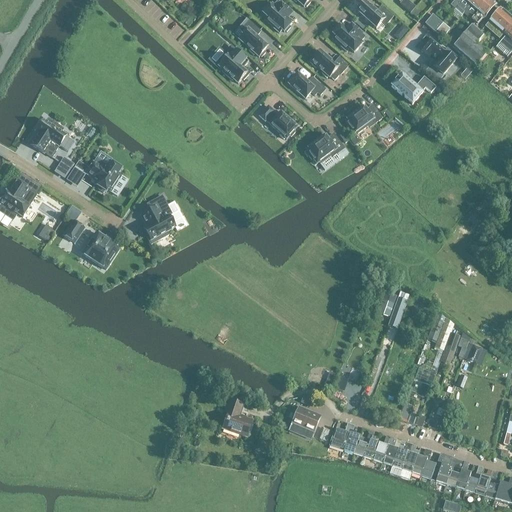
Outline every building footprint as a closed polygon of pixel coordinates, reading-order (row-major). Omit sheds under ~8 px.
[(455,0),(450,6),(455,10),(463,0),(455,0)] [(475,0),(463,0),(455,10),(459,14),(467,5),(470,7),(475,0)] [(488,0),(475,0),(470,7),(464,13),(471,19),(477,13),(488,0)] [(496,6),(488,0),(477,13),(471,19),(477,24),(483,18),(484,19),(496,6)] [(265,22),(279,34),(282,31),(284,33),(285,32),(287,33),(291,28),(289,27),(293,23),(288,18),(292,13),(281,3),(281,4),(278,2),(274,6),(272,4),(263,14),(268,19),(265,22)] [(385,27),(393,18),(381,8),(377,13),(365,2),(362,6),(360,5),(356,9),(357,11),(356,12),(376,30),(382,23),(385,27)] [(411,4),(406,9),(411,13),(415,9),(416,8),(411,4)] [(415,9),(411,13),(419,21),(426,14),(423,11),(417,6),(416,8),(415,9)] [(492,34),(507,16),(500,10),(489,23),(494,28),(490,33),(492,34)] [(442,24),(433,16),(425,25),(435,33),(442,24)] [(503,35),(511,24),(511,20),(507,16),(492,34),(498,40),(502,35),(503,35)] [(186,17),(182,23),(188,27),(192,22),(186,17)] [(255,55),(259,58),(260,57),(261,58),(265,54),(264,52),(267,48),(256,38),(260,33),(249,22),(241,31),(244,34),(239,41),(250,51),(249,52),(253,56),(255,55)] [(347,30),(344,27),(340,31),(339,30),(340,29),(339,28),(338,29),(337,28),(333,32),(334,34),(333,35),(335,37),(333,40),(347,52),(349,49),(354,54),(363,44),(361,42),(365,37),(362,35),(363,34),(352,24),(347,30)] [(435,33),(442,39),(450,30),(443,24),(435,33)] [(511,24),(503,35),(506,38),(504,41),(503,40),(498,45),(507,53),(511,47),(511,24)] [(408,31),(402,26),(393,36),(399,41),(408,31)] [(472,26),(464,35),(452,49),(475,69),(487,55),(476,46),(484,37),(472,26)] [(452,49),(464,35),(458,31),(447,44),(452,49)] [(436,61),(434,63),(431,66),(441,75),(443,76),(455,62),(430,40),(420,51),(430,60),(432,58),(436,61)] [(242,70),(244,68),(249,63),(236,51),(229,59),(227,57),(225,60),(222,57),(216,65),(223,72),(222,73),(232,82),(233,80),(238,85),(242,80),(244,81),(248,76),(242,70)] [(496,64),(502,69),(511,58),(506,52),(496,64)] [(343,64),(336,57),(331,62),(320,53),(316,57),(315,55),(311,60),(312,61),(311,63),(313,64),(311,65),(316,69),(317,68),(323,73),(322,75),(327,79),(328,78),(329,79),(330,78),(334,81),(339,76),(340,77),(347,68),(343,64)] [(468,68),(463,74),(467,77),(472,72),(472,71),(468,68)] [(325,91),(312,79),(307,84),(297,75),(294,79),(292,78),(288,82),(290,84),(288,85),(305,100),(311,94),(314,97),(317,94),(320,96),(325,91)] [(415,88),(413,86),(401,76),(398,80),(397,79),(394,83),(395,83),(391,88),(412,106),(422,94),(422,93),(425,89),(431,94),(436,88),(424,78),(415,88)] [(382,119),(372,106),(367,110),(365,107),(352,117),(351,115),(346,119),(347,120),(345,122),(348,126),(346,127),(350,132),(352,131),(354,134),(357,133),(358,134),(368,127),(369,128),(382,119)] [(296,126),(292,122),(291,123),(280,114),(277,117),(273,113),(274,112),(268,107),(259,117),(265,122),(266,121),(270,125),(280,135),(279,136),(284,140),(285,139),(286,140),(289,137),(291,138),(295,133),(293,132),(297,129),(295,127),(296,126)] [(387,110),(384,113),(389,120),(394,116),(387,110)] [(63,130),(48,120),(46,123),(43,122),(42,123),(40,122),(37,127),(41,130),(34,140),(36,141),(32,147),(44,155),(45,154),(52,159),(56,153),(55,153),(59,148),(59,147),(61,149),(65,144),(63,142),(66,137),(61,133),(63,130)] [(344,133),(340,136),(345,144),(349,141),(344,133)] [(332,158),(344,149),(334,135),(328,139),(326,136),(314,146),(312,144),(307,148),(309,149),(306,151),(310,155),(308,157),(312,161),(313,160),(317,165),(319,163),(320,165),(331,157),(332,158)] [(355,136),(349,140),(354,147),(361,142),(355,136)] [(64,158),(60,163),(71,170),(74,165),(64,158)] [(93,163),(85,174),(91,178),(91,179),(101,186),(99,189),(98,190),(103,194),(104,192),(106,193),(107,190),(111,193),(121,177),(118,175),(121,169),(120,169),(121,167),(116,164),(115,165),(110,162),(108,166),(102,162),(103,162),(97,158),(94,164),(93,163)] [(89,169),(79,162),(75,167),(86,174),(89,169)] [(14,188),(13,188),(6,198),(2,195),(0,197),(0,201),(0,203),(2,204),(0,207),(0,212),(13,221),(17,215),(23,218),(30,207),(29,207),(36,196),(29,191),(30,191),(18,182),(14,188)] [(140,217),(147,229),(150,234),(145,236),(151,246),(169,236),(167,233),(175,228),(169,217),(172,216),(162,197),(147,205),(150,211),(140,217)] [(476,228),(482,222),(473,214),(467,220),(476,228)] [(84,230),(73,222),(64,237),(75,244),(84,230)] [(47,225),(39,238),(46,243),(54,230),(47,225)] [(96,234),(82,255),(106,271),(120,250),(96,234)] [(389,318),(396,297),(385,293),(378,314),(389,318)] [(407,302),(398,298),(388,327),(397,330),(407,302)] [(436,345),(444,324),(435,321),(427,341),(436,345)] [(463,360),(471,340),(463,334),(458,347),(462,349),(458,358),(463,360)] [(452,362),(460,338),(451,335),(442,358),(452,362)] [(473,347),(467,361),(473,364),(477,355),(480,356),(482,350),(473,347)] [(346,386),(360,391),(363,384),(340,375),(335,387),(344,391),(346,386)] [(426,398),(429,387),(422,384),(418,395),(418,396),(425,399),(426,398)] [(301,404),(309,407),(312,400),(304,397),(301,404)] [(242,407),(243,406),(230,401),(226,413),(228,414),(225,422),(224,422),(222,429),(223,429),(222,430),(247,438),(252,422),(239,417),(241,412),(240,412),(242,407)] [(399,418),(407,422),(414,405),(406,402),(399,418)] [(320,417),(299,408),(288,433),(310,442),(320,417)] [(420,416),(417,427),(422,428),(425,418),(420,416)] [(343,451),(349,435),(347,434),(349,430),(353,431),(354,428),(354,427),(347,424),(344,433),(335,430),(329,447),(334,448),(343,451)] [(353,455),(359,438),(360,435),(355,434),(357,429),(354,428),(353,431),(349,430),(347,434),(349,435),(343,451),(353,455)] [(324,430),(319,440),(325,443),(330,432),(324,430)] [(373,462),(378,445),(374,443),(375,439),(372,438),(368,436),(367,440),(369,441),(363,458),(373,462)] [(369,441),(367,440),(359,438),(353,455),(363,458),(369,441)] [(382,465),(388,448),(386,447),(388,443),(392,445),(393,440),(389,438),(389,439),(386,438),(383,446),(378,445),(373,462),(382,465)] [(392,468),(398,451),(393,449),(396,441),(393,440),(392,445),(388,443),(386,447),(388,448),(382,465),(392,468)] [(256,451),(265,455),(268,446),(259,442),(256,451)] [(399,478),(408,454),(405,453),(406,449),(411,451),(412,446),(405,444),(402,452),(398,451),(392,468),(390,474),(399,478)] [(411,475),(417,457),(419,453),(414,451),(415,447),(412,446),(411,451),(406,449),(405,453),(408,454),(399,478),(409,481),(411,475)] [(446,486),(454,460),(452,459),(449,468),(444,467),(447,458),(440,455),(437,464),(439,465),(437,470),(435,469),(431,481),(446,486)] [(421,478),(427,461),(424,460),(417,457),(411,475),(421,478)] [(428,464),(430,458),(425,457),(424,460),(427,461),(421,478),(431,481),(435,469),(435,467),(428,464)] [(455,489),(463,465),(455,462),(456,460),(454,460),(446,486),(455,489)] [(465,492),(469,477),(471,473),(466,472),(468,464),(463,463),(463,465),(455,489),(465,492)] [(474,495),(481,475),(483,469),(478,468),(475,479),(469,477),(465,492),(474,495)] [(485,498),(493,472),(490,472),(489,476),(485,476),(481,475),(474,495),(485,498)] [(494,501),(499,487),(498,487),(499,484),(495,482),(498,474),(493,472),(485,498),(494,501)] [(511,479),(510,479),(510,481),(508,487),(501,484),(500,484),(495,501),(511,506),(511,479)] [(459,511),(461,506),(445,502),(443,511),(447,511),(459,511)]
